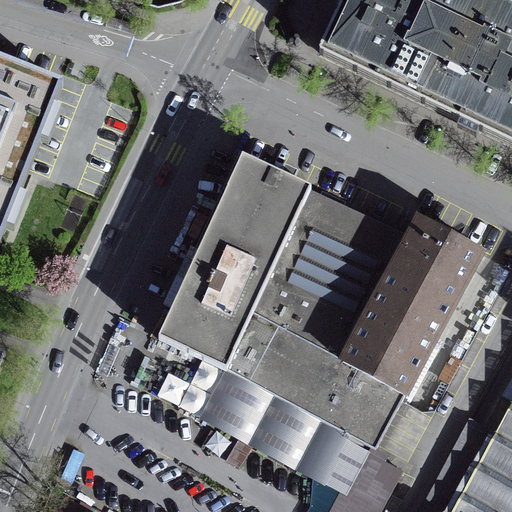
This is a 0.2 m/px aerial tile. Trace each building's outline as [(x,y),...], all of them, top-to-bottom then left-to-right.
[(511,149),(511,0),(344,0),(339,10),(317,57),(459,124),(457,130),(466,135),(477,139),(480,134),(511,149)] [(0,64),(0,158),(29,170),(62,88),(0,64)] [(341,492),(347,496),(371,448),(377,450),(378,448),(407,395),(346,368),(408,234),(288,176),(243,155),(158,339),(226,371),(200,418),(341,492)] [(0,243),(29,170),(0,158),(0,243)] [(407,395),(491,248),(466,234),(420,210),(408,234),(346,368),(407,395)] [(511,511),(511,408),(454,511),(511,511)] [(382,511),(404,470),(387,461),(390,454),(378,448),(377,450),(371,448),(347,496),(341,492),(330,511),(382,511)]
